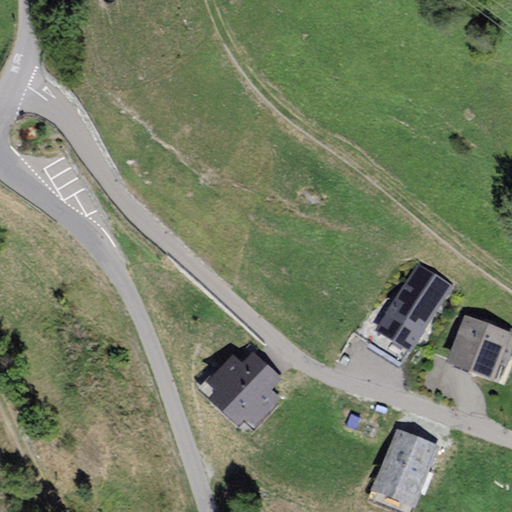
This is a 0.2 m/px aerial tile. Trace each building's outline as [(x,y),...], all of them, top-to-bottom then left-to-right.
[(445,289),(415,272),(379,333),(410,350),(445,289)] [(503,337),(464,323),(449,365),(489,379),(503,337)] [(255,365),(230,331),(185,363),(210,398),(255,365)] [(433,446),(401,433),(375,498),(407,511),(433,446)] [(487,511),(496,485),(447,469),(432,511),(487,511)]
